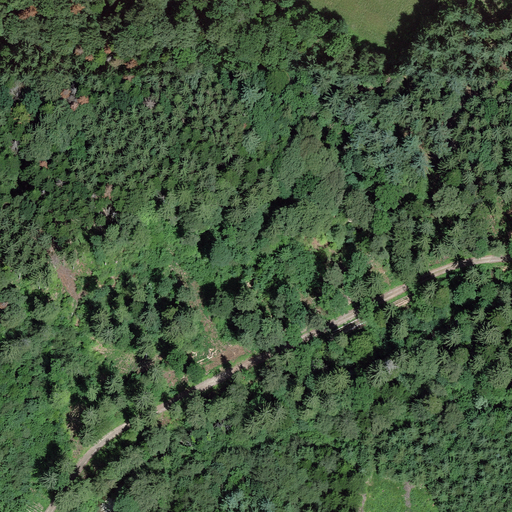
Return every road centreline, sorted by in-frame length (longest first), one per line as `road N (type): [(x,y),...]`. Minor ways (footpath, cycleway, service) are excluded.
road 1 (track): [(50,511),(108,435),(405,285),(442,269),(511,259)]
road 2 (track): [(511,195),(450,139),(455,113),(511,80)]
